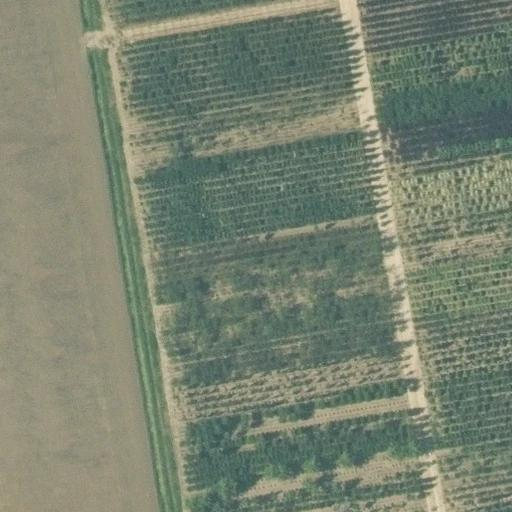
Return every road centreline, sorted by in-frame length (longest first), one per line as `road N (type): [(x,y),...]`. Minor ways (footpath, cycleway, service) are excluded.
road 1 (track): [(345,0),(435,511)]
road 2 (track): [(343,0),(0,53)]
